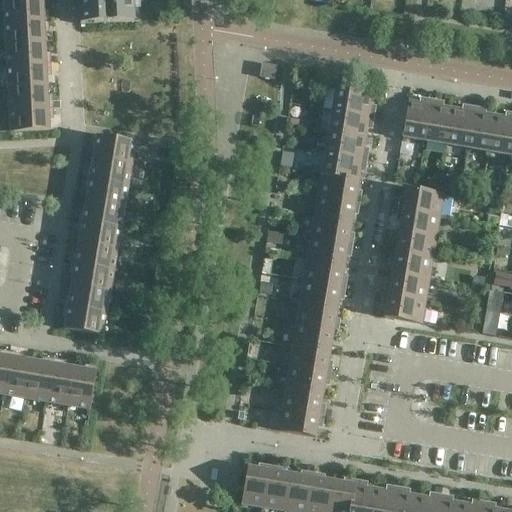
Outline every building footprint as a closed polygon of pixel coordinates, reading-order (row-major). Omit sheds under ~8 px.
[(134,23),(132,0),(96,0),(97,2),(79,2),(80,26),(134,23)] [(43,15),(42,1),(4,3),(5,25),(48,22),(48,15),(43,15)] [(44,44),(44,30),(49,30),(48,22),(5,25),(6,46),(44,44)] [(45,58),(44,44),(6,46),(7,68),(50,66),(50,58),(45,58)] [(274,80),(276,67),(261,65),(259,78),(274,80)] [(47,87),(46,73),(51,73),(50,66),(7,68),(8,89),(47,87)] [(47,102),(47,87),(8,89),(9,111),(53,109),(52,101),(47,102)] [(370,111),(373,96),(336,90),(332,112),(374,119),(375,112),(370,111)] [(425,143),(432,101),(424,100),(424,105),(409,102),(403,139),(425,143)] [(446,146),(452,109),(438,107),(439,102),(432,101),(425,143),(446,146)] [(467,150),(474,108),(467,107),(466,112),(452,109),(446,146),(467,150)] [(489,153),(495,117),(481,114),(482,109),(474,108),(467,150),(489,153)] [(49,131),(48,116),(53,116),(53,109),(9,111),(11,133),(49,131)] [(365,139),(368,125),(373,126),(374,119),(332,112),(329,133),(365,139)] [(510,157),(511,145),(511,114),(510,114),(509,119),(495,117),(489,153),(510,157)] [(363,154),(365,139),(329,133),(325,155),(367,161),(368,154),(363,154)] [(131,165),(135,143),(92,136),(91,144),(96,145),(93,159),(131,165)] [(358,182),(361,168),(365,169),(367,161),(325,155),(321,176),(358,182)] [(128,187),(131,165),(93,159),(91,173),(86,172),(85,179),(128,187)] [(356,196),(358,182),(321,176),(318,197),(359,204),(361,197),(356,196)] [(124,208),(128,187),(85,179),(84,187),(88,188),(86,202),(124,208)] [(439,218),(443,196),(406,189),(404,204),(399,203),(398,211),(439,218)] [(351,225),(353,210),(358,211),(359,204),(318,197),(314,218),(351,225)] [(120,229),(124,208),(86,202),(84,215),(79,215),(78,222),(120,229)] [(436,239),(439,218),(398,211),(396,218),(401,219),(399,233),(436,239)] [(349,239),(351,225),(314,218),(311,240),(352,247),(353,240),(349,239)] [(117,251),(120,229),(78,222),(76,229),(81,230),(79,244),(117,251)] [(432,260),(436,239),(399,233),(396,247),(392,246),(390,253),(432,260)] [(344,267),(346,253),(351,254),(352,247),(311,240),(307,261),(344,267)] [(113,272),(117,251),(79,244),(77,258),(72,257),(70,265),(113,272)] [(428,281),(432,260),(390,253),(389,260),(394,261),(392,275),(428,281)] [(341,281),(344,267),(307,261),(303,282),(345,289),(346,282),(341,281)] [(110,293),(113,272),(70,265),(69,272),(74,273),(72,287),(110,293)] [(425,303),(428,281),(392,275),(389,289),(384,289),(383,296),(425,303)] [(337,310),(339,296),(344,297),(345,289),(303,282),(300,304),(337,310)] [(106,314),(110,293),(72,287),(69,301),(64,300),(63,307),(106,314)] [(421,325),(425,303),(383,296),(382,303),(387,304),(384,319),(421,325)] [(334,324),(337,310),(300,304),(296,325),(338,332),(339,325),(334,324)] [(102,337),(106,314),(63,307),(62,315),(67,315),(64,330),(102,337)] [(329,353),(332,338),(337,339),(338,332),(296,325),(293,346),(329,353)] [(327,367),(329,353),(293,346),(289,368),(331,375),(332,368),(327,367)] [(0,395),(4,396),(11,353),(3,352),(3,357),(0,356),(0,395)] [(25,400),(31,362),(17,360),(18,355),(11,353),(4,396),(25,400)] [(46,403),(53,361),(46,359),(45,364),(31,362),(25,400),(46,403)] [(68,407),(74,369),(60,367),(61,362),(53,361),(46,403),(68,407)] [(90,411),(97,368),(89,367),(88,371),(74,369),(68,407),(90,411)] [(322,395),(325,381),(329,382),(331,375),(289,368),(285,389),(322,395)] [(320,409),(322,395),(285,389),(282,410),(323,417),(325,410),(320,409)] [(315,439),(317,424),(322,425),(323,417),(282,410),(278,433),(315,439)] [(263,509),(270,467),(263,466),(262,471),(247,468),(241,505),(263,509)] [(283,511),(284,511),(291,475),(277,473),(277,468),(270,467),(263,509),(283,511)] [(306,511),(313,474),(306,473),(305,478),(291,475),(284,511),(306,511)] [(328,511),(333,483),(319,480),(320,475),(313,474),(306,511),(328,511)] [(350,511),(355,481),(348,480),(347,485),(333,483),(328,511),(350,511)] [(372,511),(376,490),(362,487),(363,483),(355,481),(350,511),(372,511)] [(394,511),(398,489),(391,487),(390,492),(376,490),(372,511),(394,511)] [(416,511),(419,497),(404,495),(405,490),(398,489),(394,511),(416,511)] [(438,511),(441,496),(434,495),(433,499),(419,497),(416,511),(438,511)] [(460,511),(461,504),(447,502),(448,497),(441,496),(438,511),(460,511)] [(482,511),(484,503),(476,502),(476,507),(461,504),(460,511),(482,511)] [(503,511),(504,511),(490,509),(491,504),(484,503),(482,511),(503,511)]
